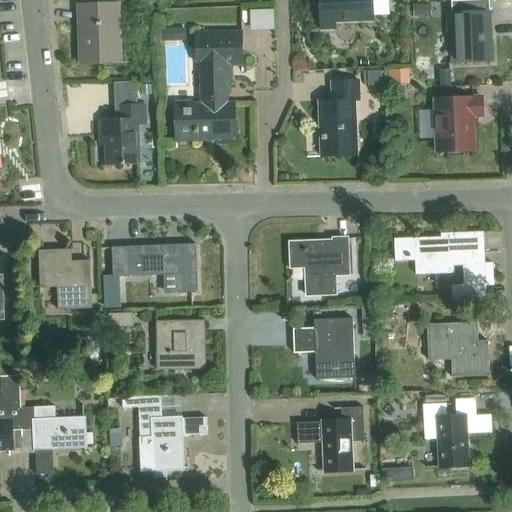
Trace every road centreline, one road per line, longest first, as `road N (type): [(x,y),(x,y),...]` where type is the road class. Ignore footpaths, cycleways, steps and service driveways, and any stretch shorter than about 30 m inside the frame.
road 1 (unclassified): [(37,0),(61,211),(233,204)]
road 2 (residential): [(239,488),(233,204)]
road 3 (unclassified): [(269,203),(511,199)]
road 4 (residential): [(16,495),(239,488)]
road 5 (residential): [(269,203),(268,138),(283,77),(281,0)]
